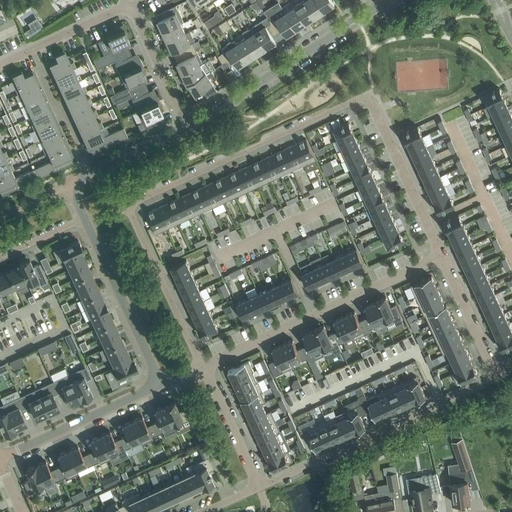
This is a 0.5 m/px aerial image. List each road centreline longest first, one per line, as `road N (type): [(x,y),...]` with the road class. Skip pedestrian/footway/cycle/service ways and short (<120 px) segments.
road 1 (residential): [(127,207),(367,95),(442,256)]
road 2 (residential): [(187,128),(127,11),(0,65)]
road 3 (residential): [(442,256),(201,366)]
road 4 (residential): [(258,487),(497,376)]
road 5 (residential): [(187,128),(391,0)]
road 6 (residential): [(0,459),(162,384)]
road 7 (residential): [(87,224),(162,384)]
road 8 (residential): [(127,207),(201,366)]
road 9 (residential): [(201,366),(258,487)]
road 10 (residential): [(442,256),(497,376)]
